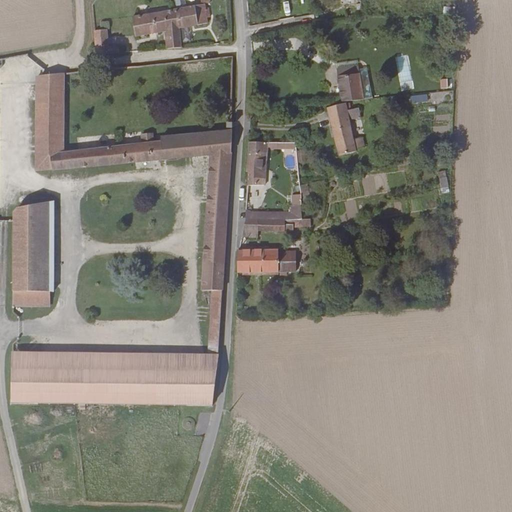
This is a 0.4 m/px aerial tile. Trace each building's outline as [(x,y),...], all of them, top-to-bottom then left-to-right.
[(204,4),(176,10),(180,28),(187,27),(207,24),(206,18),(210,17),(208,8),(205,9),(204,4)] [(443,7),(443,16),(454,17),(455,7),(443,7)] [(176,10),(132,17),(135,36),(163,32),(166,49),(181,48),(181,41),(180,28),(176,10)] [(187,27),(180,28),(181,41),(188,41),(187,27)] [(107,37),(95,38),(96,49),(107,48),(107,37)] [(337,69),(359,67),(358,61),(337,64),(337,69)] [(362,99),(359,67),(337,69),(341,102),(362,99)] [(64,73),(44,75),(37,76),(37,157),(53,156),(63,155),(63,147),(64,73)] [(428,104),(429,95),(410,95),(410,103),(428,104)] [(345,103),(341,104),(325,107),(338,156),(357,152),(348,118),(359,115),(357,107),(346,110),(345,103)] [(53,156),(53,170),(210,155),(201,290),(212,289),(221,289),(231,149),(232,130),(63,147),(63,155),(53,156)] [(268,142),(248,142),(246,171),(248,172),(247,185),(265,185),(265,170),(261,169),(263,147),(267,147),(268,142)] [(53,156),(37,157),(37,171),(53,170),(53,156)] [(437,173),(442,194),(450,192),(445,171),(437,173)] [(13,213),(13,221),(13,291),(49,291),(53,291),(54,202),(17,208),(13,213)] [(301,219),(300,204),(290,205),(291,212),(284,213),(284,219),(290,219),(293,219),(301,219)] [(252,219),(245,219),(241,236),(257,236),(257,231),(293,231),(293,228),(293,224),(290,224),(290,219),(284,219),(252,219)] [(310,219),(301,219),(293,219),(293,224),(293,228),(310,227),(310,219)] [(238,249),(237,272),(295,271),(295,251),(278,251),(278,249),(238,249)] [(221,289),(212,289),(211,302),(221,302),(221,289)] [(13,291),(12,304),(49,305),(49,291),(13,291)] [(209,327),(219,327),(221,302),(211,302),(209,327)] [(208,348),(218,348),(219,327),(209,327),(208,348)] [(207,357),(217,358),(218,348),(208,348),(207,357)] [(11,402),(211,404),(216,366),(12,363),(11,402)]
